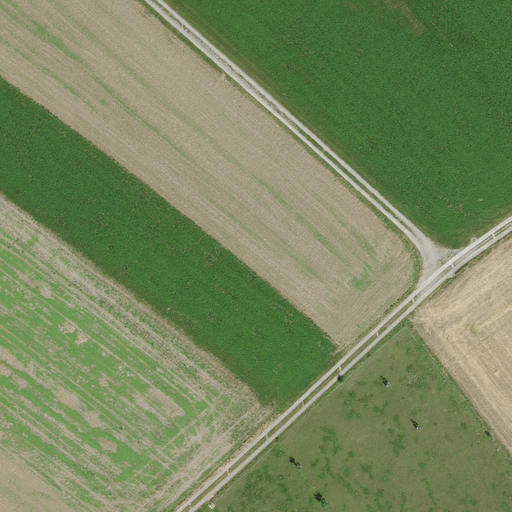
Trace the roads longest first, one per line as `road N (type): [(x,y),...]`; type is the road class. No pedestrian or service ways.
road 1 (track): [(511,222),(444,267),(176,511)]
road 2 (track): [(151,0),(444,267)]
